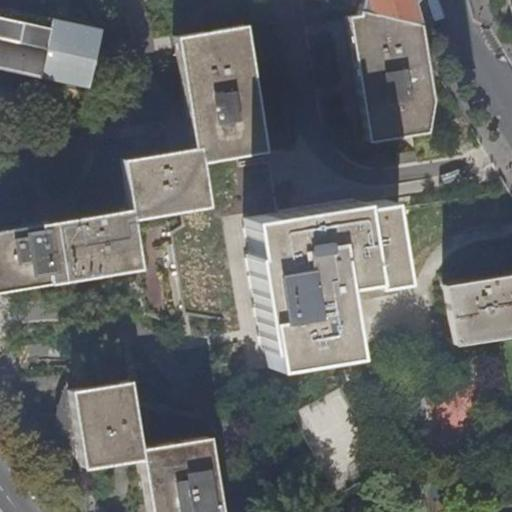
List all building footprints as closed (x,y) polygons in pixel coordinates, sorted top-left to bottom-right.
[(97,26),(88,0),(0,0),(0,71),(85,90),(92,51),(97,26)] [(409,0),(349,0),(348,9),(359,12),(417,24),(409,0)] [(417,24),(359,12),(358,16),(345,18),(366,141),(423,131),(429,97),(420,44),(419,37),(417,24)] [(0,289),(139,268),(131,219),(208,206),(201,162),(264,152),(243,25),(174,37),(194,149),(121,161),(129,209),(0,231),(0,289)] [(267,347),(270,366),(348,354),(345,337),(337,284),(352,282),(370,279),(371,283),(399,278),(388,211),(387,200),(357,205),(357,201),(245,220),(251,255),(248,256),(264,348),(267,347)] [(511,274),(489,278),(444,285),(452,329),(454,345),(511,335),(511,274)] [(138,456),(147,511),(218,511),(207,437),(137,448),(127,381),(67,391),(80,466),(138,456)]
